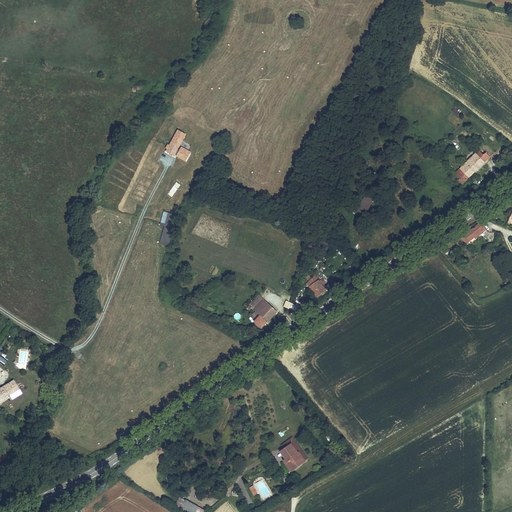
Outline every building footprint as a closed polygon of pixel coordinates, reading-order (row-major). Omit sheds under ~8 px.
[(457,115),(461,111),(456,106),(452,111),(457,115)] [(481,159),(476,154),(456,174),(460,178),(458,179),(463,184),(488,159),(484,156),(481,159)] [(449,175),(444,181),(455,193),(463,184),(458,179),(460,178),(456,174),(452,178),(449,175)] [(365,214),(376,195),(367,190),(357,210),(365,214)] [(164,225),(159,242),(169,245),(177,214),(163,211),(160,224),(164,225)] [(466,245),(473,239),(485,229),(481,224),(462,239),(466,245)] [(487,231),(485,229),(473,239),(475,241),(487,231)] [(361,270),(355,262),(348,267),(353,275),(361,270)] [(317,297),(326,291),(320,281),(310,287),(317,297)] [(254,311),(260,316),(269,305),(263,300),(254,311)] [(294,311),(297,307),(292,303),(289,307),(294,311)] [(263,329),(278,312),(269,305),(260,316),(255,322),(263,329)] [(3,397),(15,391),(9,382),(0,387),(0,401),(4,399),(3,397)] [(15,391),(3,397),(4,399),(5,400),(16,393),(15,391)] [(289,470),(298,464),(299,465),(305,461),(299,451),(297,453),(290,443),(281,450),(287,457),(283,460),(289,470)] [(255,484),(262,498),(271,494),(263,480),(255,484)] [(252,487),(249,489),(254,498),(258,495),(252,487)] [(202,511),(204,510),(184,499),(179,508),(186,511),(202,511)]
